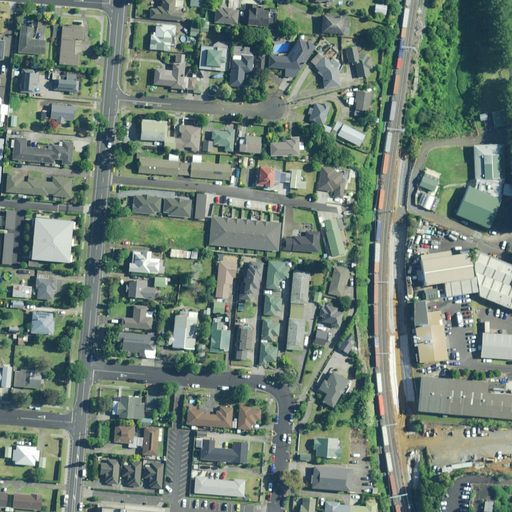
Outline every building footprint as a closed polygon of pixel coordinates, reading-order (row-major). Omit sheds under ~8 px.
[(148,8),(147,18),(182,20),(182,13),(173,13),(174,7),(180,7),(180,0),(159,0),(159,6),(155,6),(155,9),(148,8)] [(244,2),(243,25),(271,27),(271,18),(267,18),(267,12),(261,11),(261,6),(258,6),(259,3),(244,2)] [(385,4),(373,4),(373,14),(384,15),(385,4)] [(220,6),(220,8),(214,8),(212,23),(235,24),(236,9),(231,9),(231,7),(220,6)] [(347,16),(321,15),(320,33),(346,35),(347,16)] [(198,23),(198,32),(207,32),(208,21),(204,21),(204,18),(199,18),(198,23)] [(198,32),(198,23),(189,23),(189,36),(198,36),(198,32)] [(152,34),(149,34),(148,49),(168,50),(169,36),(173,36),(174,25),(154,25),(153,33),(152,33),(152,34)] [(31,26),(18,26),(17,52),(43,54),(44,39),(30,39),(31,26)] [(82,27),(60,26),(57,64),(77,65),(78,54),(72,53),(73,40),(81,41),(82,27)] [(284,56),(267,55),(266,68),(282,69),(282,76),(292,77),(314,47),(305,40),(303,43),(296,39),(284,56)] [(210,47),(199,46),(197,69),(224,71),(227,43),(211,42),(210,47)] [(356,47),(344,49),(346,63),(350,62),(351,65),(354,65),(356,78),(368,76),(367,69),(370,69),(368,57),(365,57),(365,52),(357,53),(356,47)] [(330,56),(326,60),(317,52),(308,61),(316,70),(315,71),(321,77),(322,88),(337,87),(336,70),(334,67),(338,63),(330,56)] [(230,53),(227,86),(241,87),(242,73),(252,74),(253,55),(230,53)] [(171,70),(153,68),(152,84),(169,86),(168,88),(170,88),(170,92),(186,93),(186,90),(192,90),(191,92),(201,93),(202,83),(195,82),(196,78),(182,77),(184,55),(175,54),(174,62),(171,61),(171,70)] [(33,69),(20,68),(18,92),(33,93),(33,84),(36,84),(37,72),(33,72),(33,69)] [(58,73),(51,73),(50,79),(53,79),(52,89),(66,90),(66,94),(72,94),(72,91),(77,91),(78,80),(75,80),(75,75),(64,74),(64,76),(58,75),(58,73)] [(368,92),(354,91),(353,102),(354,102),(353,116),(363,117),(364,111),(372,112),(373,106),(367,106),(368,92)] [(306,114),(309,115),(307,119),(321,124),(329,104),(322,101),(321,104),(314,102),(312,107),(309,106),(306,114)] [(49,111),(40,110),(39,118),(54,120),(53,122),(63,123),(63,120),(71,121),(72,105),(50,103),(49,111)] [(503,110),(481,114),(484,126),(487,125),(488,130),(506,126),(503,110)] [(166,119),(138,118),(137,140),(161,141),(161,148),(182,149),(182,146),(189,147),(189,150),(198,151),(199,126),(178,124),(177,137),(165,136),(166,119)] [(364,133),(337,120),(330,135),(335,137),(336,135),(358,145),(364,133)] [(211,141),(201,141),(200,151),(212,152),(212,145),(223,146),(223,152),(231,152),(232,129),(224,128),(224,131),(210,130),(210,139),(211,139),(211,141)] [(244,140),(237,139),(236,151),(257,154),(259,136),(245,134),(244,140)] [(280,142),(268,142),(268,156),(297,154),(296,136),(289,136),(289,139),(280,139),(280,142)] [(12,139),(10,139),(9,147),(11,147),(10,160),(52,163),(52,158),(60,159),(60,164),(70,165),(72,142),(58,141),(57,144),(47,143),(46,148),(24,146),(25,138),(12,137),(12,139)] [(467,145),(469,179),(466,187),(494,199),(501,177),(498,142),(467,145)] [(177,159),(136,156),(136,173),(177,175),(177,173),(188,174),(188,177),(228,179),(229,164),(177,161),(177,159)] [(279,167),(256,166),(255,185),(262,185),(262,187),(271,187),(271,183),(278,184),(278,181),(288,181),(288,187),(304,188),(304,180),(298,179),(299,169),(289,168),(289,173),(279,173),(279,167)] [(344,169),(320,166),(317,189),(332,191),(332,194),(334,194),(333,196),(341,197),(344,169)] [(15,173),(5,172),(4,192),(16,192),(16,197),(22,197),(22,193),(52,195),(51,200),(56,200),(57,196),(70,197),(71,177),(51,176),(50,182),(21,180),(21,177),(15,176),(15,173)] [(464,173),(456,174),(456,183),(465,183),(464,173)] [(437,182),(422,176),(418,186),(433,192),(437,182)] [(209,194),(194,192),(192,218),(207,219),(209,194)] [(158,212),(160,196),(132,194),(130,213),(153,215),(153,211),(158,212)] [(191,199),(163,196),(161,211),(166,212),(166,216),(189,218),(191,199)] [(230,201),(211,199),(206,240),(264,247),(268,217),(228,212),(230,201)] [(15,210),(4,209),(3,228),(13,229),(15,210)] [(69,220),(32,217),(28,260),(66,263),(69,220)] [(333,218),(321,221),(330,256),(343,253),(337,229),(343,227),(340,217),(333,219),(333,218)] [(133,222),(132,222),(130,238),(154,240),(153,245),(160,246),(160,240),(159,240),(159,238),(163,239),(164,226),(150,224),(151,220),(134,219),(133,222)] [(207,222),(198,221),(196,232),(205,234),(207,222)] [(291,237),(280,236),(279,250),(315,252),(317,231),(304,230),(304,236),(291,235),(291,237)] [(188,232),(187,237),(172,236),(170,247),(195,250),(196,239),(193,238),(194,232),(188,232)] [(0,262),(10,264),(12,233),(2,233),(0,259),(0,262)] [(196,252),(169,248),(168,256),(195,259),(196,252)] [(130,263),(127,263),(126,271),(164,273),(165,267),(162,266),(163,259),(149,259),(149,251),(131,250),(130,263)] [(467,250),(414,258),(418,283),(439,280),(471,275),(467,250)] [(511,274),(511,266),(472,250),(469,258),(475,294),(504,306),(511,287),(508,286),(511,274)] [(235,262),(217,260),(213,297),(226,298),(228,284),(230,284),(231,277),(234,277),(235,262)] [(284,262),(267,260),(265,288),(277,289),(278,280),(280,280),(280,278),(286,279),(287,267),(283,267),(284,262)] [(238,275),(238,279),(237,299),(249,300),(250,288),(258,288),(258,282),(261,282),(262,262),(248,261),(247,264),(246,264),(246,268),(244,268),(244,276),(238,275)] [(346,268),(332,265),(326,294),(340,298),(346,268)] [(304,304),(307,281),(310,282),(311,273),(308,272),(308,271),(290,269),(287,303),(289,303),(288,318),(286,317),(283,348),(300,350),(303,319),(301,319),(303,304),(304,304)] [(42,275),(34,274),(33,288),(35,288),(35,299),(51,300),(52,290),(54,290),(54,279),(42,278),(42,275)] [(473,289),(471,275),(439,280),(441,294),(473,289)] [(164,277),(153,276),(153,286),(163,287),(164,277)] [(124,291),(126,291),(126,297),(153,299),(154,287),(145,287),(146,281),(127,280),(127,285),(125,285),(124,291)] [(31,286),(11,285),(10,296),(30,298),(31,286)] [(431,287),(419,289),(420,298),(432,296),(431,287)] [(321,291),(314,289),(311,301),(318,303),(321,291)] [(274,293),(263,292),(261,314),(273,315),(274,310),(278,311),(279,298),(274,298),(274,293)] [(421,299),(406,302),(415,362),(442,358),(435,309),(423,311),(421,299)] [(22,300),(11,300),(11,308),(22,308),(22,300)] [(223,302),(212,301),(211,313),(222,314),(223,302)] [(320,304),(317,315),(321,316),(319,321),(316,320),(310,344),(320,346),(326,324),(337,327),(341,313),(335,311),(336,307),(320,304)] [(131,318),(120,317),(119,327),(150,329),(151,317),(145,316),(145,306),(132,305),(131,318)] [(51,312),(30,311),(28,333),(51,335),(52,320),(50,320),(51,312)] [(174,315),(172,315),(171,334),(168,334),(167,345),(170,345),(170,348),(192,350),(196,313),(174,311),(174,315)] [(270,318),(262,317),(260,339),(272,340),(272,335),(277,336),(278,323),(270,323),(270,318)] [(220,321),(210,320),(208,353),(223,354),(223,350),(227,350),(228,330),(220,330),(220,321)] [(250,324),(236,323),(234,359),(245,360),(246,349),(251,349),(253,329),(250,329),(250,324)] [(154,333),(116,331),(116,341),(117,341),(117,351),(125,351),(124,355),(132,355),(132,352),(137,352),(137,356),(153,357),(154,333)] [(353,335),(347,331),(337,348),(345,353),(352,342),(350,340),(353,335)] [(511,336),(477,333),(475,356),(510,359),(511,336)] [(21,337),(17,337),(16,344),(22,345),(22,341),(27,341),(27,335),(21,334),(21,337)] [(268,342),(259,342),(258,365),(265,365),(265,362),(274,362),(275,347),(267,347),(268,342)] [(0,387),(7,388),(9,367),(0,366),(0,387)] [(16,371),(12,370),(11,387),(41,388),(42,378),(38,378),(38,370),(16,369),(16,371)] [(343,394),(350,382),(330,371),(324,381),(322,379),(317,389),(324,393),(319,401),(331,407),(339,392),(343,394)] [(483,382),(414,375),(410,411),(511,420),(511,393),(482,391),(483,382)] [(118,394),(118,400),(115,400),(115,401),(110,401),(109,412),(117,413),(117,417),(137,419),(136,423),(150,424),(150,418),(141,417),(142,403),(139,403),(139,396),(118,394)] [(158,395),(145,395),(144,409),(158,409),(158,395)] [(249,406),(237,405),(236,418),(234,418),(233,420),(231,420),(230,427),(248,429),(249,424),(254,425),(254,419),(259,420),(259,410),(249,409),(249,406)] [(202,409),(185,408),(183,424),(229,427),(231,407),(218,406),(217,410),(213,410),(213,414),(202,413),(202,409)] [(154,455),(156,441),(161,441),(162,428),(157,427),(143,426),(142,437),(132,436),(133,424),(114,422),(113,442),(127,442),(126,447),(136,448),(136,445),(141,446),(140,453),(154,455)] [(214,439),(200,438),(198,459),(245,462),(247,442),(231,441),(231,448),(213,447),(214,439)] [(315,439),(312,439),(311,449),(314,449),(314,456),(338,458),(339,449),(335,449),(336,439),(315,438),(315,439)] [(2,457),(9,458),(9,460),(13,460),(13,463),(32,465),(32,460),(36,460),(37,450),(34,450),(35,446),(14,444),(14,450),(10,450),(10,447),(3,446),(2,457)] [(45,456),(37,456),(36,467),(44,467),(45,456)] [(105,462),(99,462),(98,475),(103,475),(103,484),(116,484),(117,459),(105,458),(105,462)] [(124,464),(121,464),(120,476),(125,477),(125,483),(127,483),(127,485),(138,485),(140,461),(124,460),(124,464)] [(149,466),(142,465),(142,477),(148,477),(148,485),(150,485),(149,488),(160,489),(161,462),(149,462),(149,466)] [(309,483),(310,483),(310,488),(348,491),(350,468),(312,465),(311,474),(310,474),(309,483)] [(205,478),(205,477),(194,476),(192,492),(242,496),(244,480),(233,479),(233,481),(205,478)] [(511,511),(511,489),(499,488),(497,511),(511,511)] [(29,494),(12,493),(11,507),(38,509),(40,494),(29,493),(29,494)] [(317,511),(318,511),(314,511),(314,498),(300,498),(300,505),(299,505),(298,511),(317,511)] [(322,511),(372,511),(374,502),(365,501),(364,505),(338,503),(338,500),(323,499),(322,511)]
